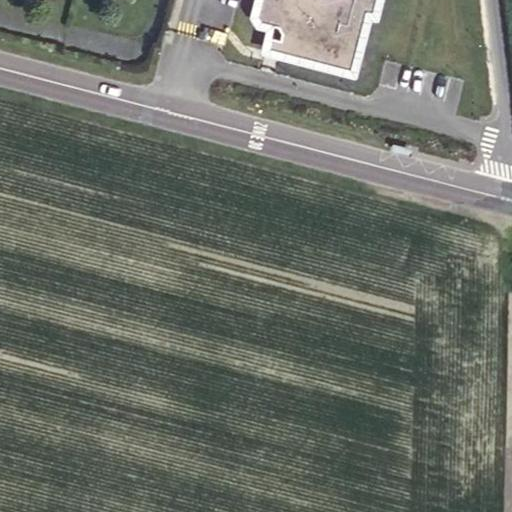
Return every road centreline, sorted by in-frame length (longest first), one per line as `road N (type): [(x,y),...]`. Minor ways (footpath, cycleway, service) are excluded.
road 1 (tertiary): [(507,199),(0,66)]
road 2 (unclassified): [(489,0),(507,199)]
